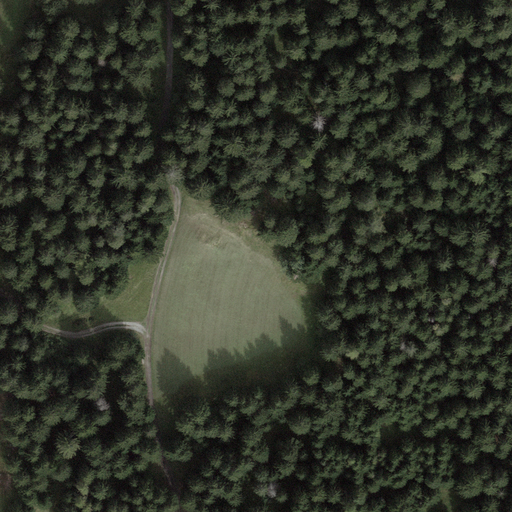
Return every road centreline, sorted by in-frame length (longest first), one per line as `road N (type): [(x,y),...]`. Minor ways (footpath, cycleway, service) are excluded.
road 1 (track): [(148,329),(179,193),(162,150),(171,0)]
road 2 (track): [(179,511),(155,433),(148,329)]
road 3 (track): [(148,329),(114,323),(65,335),(25,326),(0,295)]
